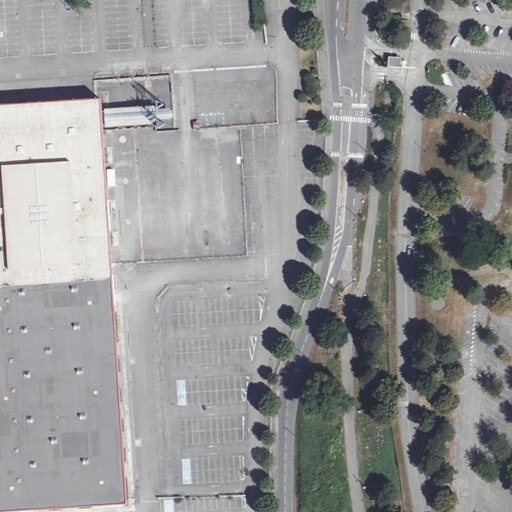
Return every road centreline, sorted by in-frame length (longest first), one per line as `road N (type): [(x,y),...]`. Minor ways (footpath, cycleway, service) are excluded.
road 1 (unclassified): [(322,293),(345,241),(353,194),(358,0)]
road 2 (unclassified): [(332,0),(338,118),(322,293)]
road 3 (unclassified): [(282,511),(280,407),(289,364),(322,293)]
